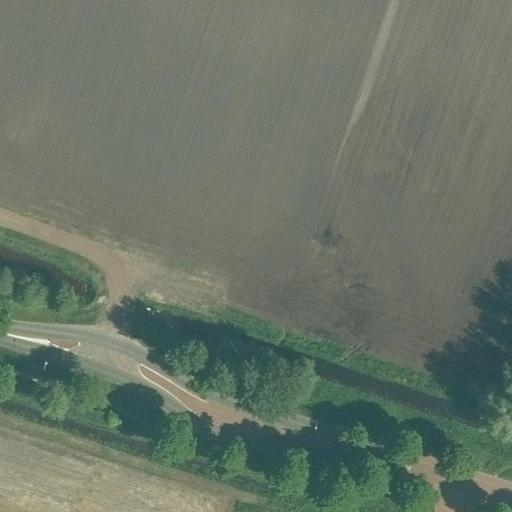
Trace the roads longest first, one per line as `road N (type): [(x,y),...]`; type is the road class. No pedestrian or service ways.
road 1 (primary): [(103,369),(156,394),(199,429),(235,442),(328,439)]
road 2 (primary): [(328,439),(213,399),(109,344)]
road 3 (primary): [(459,483),(328,439)]
